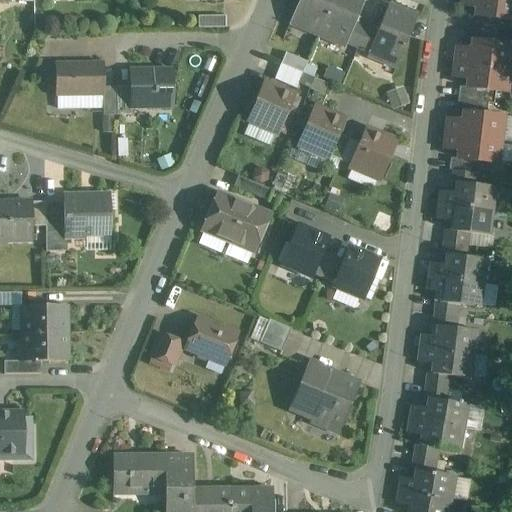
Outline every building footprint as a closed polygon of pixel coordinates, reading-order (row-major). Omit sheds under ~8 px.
[(298,0),(289,24),(317,36),(331,0),(298,0)] [(363,0),(331,0),(317,36),(344,47),(346,44),(355,22),(363,0)] [(511,0),(464,0),(464,7),(479,9),(478,17),(499,20),(511,21),(511,0)] [(416,17),(389,5),(377,32),(368,54),(367,57),(395,68),(416,17)] [(499,20),(478,17),(469,16),(468,28),(498,32),(499,20)] [(226,29),(226,17),(198,17),(198,29),(226,29)] [(366,27),(355,22),(346,44),(357,49),(366,27)] [(377,32),(366,27),(357,49),(368,54),(377,32)] [(498,32),(468,28),(466,40),(475,42),(475,41),(496,44),(498,32)] [(511,45),(496,44),(475,41),(475,42),(474,50),(458,48),(456,63),(511,69),(511,45)] [(307,63),(285,54),(280,65),(303,74),(307,63)] [(103,63),(56,64),(56,97),(103,97),(103,96),(103,94),(103,87),(103,63)] [(511,70),(511,69),(456,63),(455,78),(470,80),(469,89),(497,92),(509,94),(511,70)] [(303,74),(280,65),(275,77),(298,86),(303,74)] [(172,71),(130,71),(130,87),(130,109),(131,109),(172,108),(172,71)] [(314,78),(303,74),(298,86),(309,90),(314,78)] [(331,86),(314,78),(309,90),(326,98),(331,86)] [(293,96),(264,84),(248,120),(277,133),(293,96)] [(117,116),(116,87),(103,87),(103,94),(103,96),(103,97),(103,116),(117,116)] [(130,87),(116,87),(117,116),(131,116),(131,109),(130,109),(130,87)] [(497,92),(469,89),(461,87),(459,100),(489,103),(495,104),(497,92)] [(390,107),(405,105),(403,88),(388,90),(390,107)] [(489,103),(459,100),(457,112),(466,113),(466,112),(487,115),(489,103)] [(343,121),(314,109),(298,145),(328,158),(328,157),(338,135),(343,121)] [(487,115),(466,112),(466,113),(465,121),(449,119),(448,134),(503,141),(506,118),(487,115)] [(395,143),(366,130),(360,144),(350,166),(350,167),(379,179),(395,143)] [(503,141),(448,134),(446,149),(461,151),(460,160),(481,163),(500,165),(503,141)] [(349,139),(338,135),(328,157),(339,161),(349,139)] [(349,139),(339,161),(350,166),(360,144),(349,139)] [(460,160),(452,159),(450,171),(454,171),(477,174),(480,175),(481,163),(460,160)] [(477,174),(454,171),(452,183),(459,184),(476,186),(477,174)] [(270,190),(237,177),(233,188),(266,202),(270,190)] [(476,186),(459,184),(457,194),(441,192),(439,206),(494,213),(497,189),(476,186)] [(243,205),(217,194),(202,231),(227,242),(243,205)] [(109,196),(63,197),(63,203),(64,239),(110,238),(109,196)] [(29,203),(29,205),(11,205),(10,204),(0,203),(0,242),(31,242),(31,228),(31,203),(29,203)] [(45,203),(31,203),(31,228),(45,227),(45,203)] [(64,239),(63,203),(45,203),(45,227),(46,252),(65,252),(64,239)] [(269,216),(243,205),(227,242),(253,253),(269,216)] [(494,213),(439,206),(438,220),(454,222),(453,232),(470,235),(491,237),(494,213)] [(327,240),(298,228),(282,264),(311,277),(312,275),(321,253),(327,240)] [(453,232),(446,232),(445,243),(469,246),(470,235),(453,232)] [(469,246),(445,243),(443,255),(449,256),(467,258),(469,246)] [(379,261),(349,249),(343,262),(334,285),(334,286),(363,298),(379,261)] [(332,258),(321,253),(312,275),(323,280),(332,258)] [(467,258),(449,256),(448,266),(432,264),(430,277),(486,284),(488,261),(467,258)] [(343,262),(332,258),(323,280),(334,285),(343,262)] [(486,284),(430,277),(429,291),(445,293),(443,304),(460,306),(482,308),(486,284)] [(443,304),(437,303),(435,314),(459,317),(460,306),(443,304)] [(66,307),(21,308),(21,335),(67,335),(66,307)] [(459,317),(435,314),(434,326),(440,327),(457,329),(459,317)] [(260,319),(251,340),(259,343),(268,323),(260,319)] [(219,329),(197,320),(185,349),(197,354),(199,358),(204,361),(209,359),(225,365),(236,336),(233,330),(224,327),(219,329)] [(291,330),(269,320),(268,323),(259,343),(281,353),(291,330)] [(457,329),(440,327),(439,338),(422,336),(421,349),(476,356),(479,332),(457,329)] [(67,363),(67,335),(21,335),(22,362),(22,363),(40,363),(67,363)] [(182,344),(160,335),(151,358),(173,367),(182,344)] [(476,356),(421,349),(419,364),(435,366),(434,375),(451,377),(473,380),(476,356)] [(40,375),(40,363),(22,363),(22,362),(3,363),(4,375),(40,375)] [(360,383),(331,371),(330,374),(328,373),(327,368),(315,364),(311,366),(306,379),(307,383),(302,395),(298,397),(294,406),(297,413),(305,416),(312,414),(314,414),(310,423),(327,430),(330,425),(341,429),(360,383)] [(434,375),(428,374),(426,386),(450,389),(451,377),(434,375)] [(450,389),(426,386),(425,398),(431,399),(448,402),(450,389)] [(448,402),(431,399),(429,409),(413,407),(411,420),(466,430),(470,406),(448,402)] [(23,414),(0,413),(0,461),(32,461),(31,418),(23,418),(23,414)] [(466,430),(411,420),(408,434),(425,437),(423,447),(440,450),(462,454),(466,430)] [(423,447),(416,446),(415,457),(438,461),(440,450),(423,447)] [(438,461),(415,457),(412,469),(419,471),(436,473),(438,461)] [(164,459),(112,459),(112,491),(164,490),(164,459)] [(192,459),(164,459),(164,511),(184,511),(185,492),(192,492),(192,459)] [(436,473),(419,471),(417,481),(400,478),(398,491),(453,500),(457,477),(436,473)] [(451,511),(453,500),(398,491),(396,505),(412,507),(411,511),(451,511)] [(192,492),(185,492),(184,511),(229,511),(230,492),(192,492)] [(271,511),(271,492),(230,492),(229,511),(271,511)]
